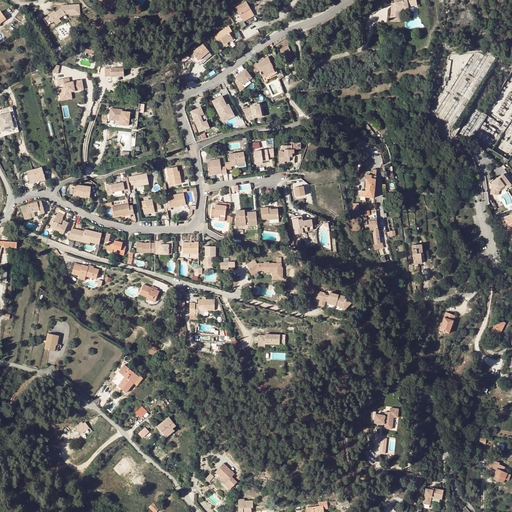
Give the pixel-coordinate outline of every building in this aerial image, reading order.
[(391,7),(390,17),(399,18),(401,9),(407,9),(408,8),(408,6),(406,0),(393,0),(394,3),(393,7),(391,7)] [(246,1),(235,8),(243,20),(239,22),(242,28),(257,20),(246,1)] [(79,4),(61,6),(61,8),(55,12),(55,11),(43,19),(48,25),(54,21),(56,24),(61,21),(59,18),(65,14),(70,13),(70,15),(80,14),(79,4)] [(229,26),(214,35),(217,39),(214,41),(217,45),(219,49),(234,40),(230,33),(232,31),(229,26)] [(198,60),(210,52),(204,43),(192,51),(198,60)] [(288,47),(280,50),(284,61),(292,58),(288,47)] [(275,69),(280,67),(278,61),(272,64),(271,63),(268,58),(263,60),(264,61),(257,65),(256,64),(251,66),(254,72),(259,70),(260,72),(259,73),(260,76),(262,75),(262,77),(261,78),(263,83),(267,82),(267,80),(269,79),(269,80),(271,79),(271,77),(278,74),(275,69)] [(58,73),(60,65),(54,64),(52,71),(58,73)] [(124,76),(124,68),(105,69),(105,77),(124,76)] [(245,70),(235,77),(238,80),(235,82),(239,91),(244,88),(242,84),(251,78),(245,70)] [(69,77),(57,79),(58,84),(63,83),(64,87),(59,88),(60,98),(66,97),(65,92),(71,91),(70,88),(74,88),(74,89),(80,88),(80,85),(83,84),(82,80),(70,82),(69,77)] [(72,98),(71,91),(65,92),(66,97),(60,98),(61,100),(72,98)] [(222,121),(231,117),(227,109),(230,107),(228,103),(226,104),(221,96),(212,100),(222,121)] [(261,115),(259,103),(251,105),(251,107),(252,110),(249,111),(244,112),(248,120),(253,119),(253,117),(261,115)] [(3,109),(4,115),(10,113),(15,128),(16,133),(20,132),(13,107),(3,109)] [(108,108),(107,118),(119,119),(119,125),(127,126),(129,112),(121,111),(121,110),(108,108)] [(201,108),(190,111),(198,133),(209,128),(201,108)] [(4,115),(0,116),(0,121),(3,132),(15,128),(10,113),(4,115)] [(368,124),(364,127),(371,136),(375,133),(368,124)] [(292,157),(292,153),(292,149),(291,149),(291,145),(283,145),(283,149),(284,149),(284,151),(284,153),(279,153),(279,162),(285,161),(290,161),(290,157),(292,157)] [(365,152),(360,146),(357,148),(361,153),(366,159),(368,156),(365,152)] [(274,157),(273,149),(253,152),(255,162),(262,161),(268,161),(268,158),(274,157)] [(229,162),(225,162),(225,167),(226,170),(231,169),(231,166),(236,166),(236,164),(245,162),(243,152),(228,155),(229,162)] [(226,170),(225,167),(221,167),(220,160),(207,162),(209,175),(221,173),(221,175),(227,174),(226,170)] [(41,167),(26,172),(30,183),(45,179),(41,167)] [(182,184),(181,176),(179,176),(179,172),(178,167),(168,169),(171,186),(182,184)] [(146,174),(127,177),(127,178),(129,186),(134,185),(134,187),(148,184),(146,174)] [(374,192),(376,176),(373,176),(367,175),(366,191),(374,192)] [(504,175),(499,179),(499,180),(496,183),(493,185),(491,195),(497,196),(498,192),(499,194),(506,189),(505,188),(510,184),(504,175)] [(129,186),(127,178),(122,179),(123,183),(106,186),(107,195),(113,194),(112,192),(124,190),(125,192),(130,191),(129,186)] [(91,187),(75,185),(74,195),(81,195),(81,196),(90,198),(91,187)] [(302,187),(293,189),(295,197),(304,196),(302,187)] [(510,209),(511,207),(511,195),(509,190),(501,195),(510,209)] [(184,194),(169,197),(170,203),(171,208),(186,206),(184,194)] [(156,203),(156,206),(157,210),(161,210),(159,198),(144,201),(146,207),(147,212),(154,211),(153,206),(153,204),(156,203)] [(44,213),(43,206),(41,206),(40,202),(21,207),(24,220),(31,217),(31,214),(34,213),(40,212),(40,214),(44,213)] [(214,214),(225,216),(226,210),(227,203),(223,203),(223,206),(215,205),(214,209),(211,209),(211,216),(214,217),(214,214)] [(127,204),(111,207),(112,215),(113,217),(122,215),(129,214),(129,215),(133,215),(131,206),(128,206),(127,204)] [(268,210),(267,208),(260,209),(261,221),(268,220),(268,221),(278,220),(277,209),(270,210),(268,210)] [(377,230),(375,210),(373,210),(369,210),(367,210),(369,231),(372,230),(377,230)] [(248,227),(257,226),(256,212),(245,214),(244,211),(236,211),(236,217),(235,217),(236,223),(245,222),(245,219),(247,219),(248,227)] [(61,222),(62,220),(63,219),(62,218),(64,215),(57,212),(56,216),(55,215),(51,224),(56,226),(55,229),(63,233),(68,222),(64,220),(64,221),(63,223),(61,222)] [(511,212),(502,217),(505,226),(511,223),(511,212)] [(302,234),(302,232),(302,228),(312,226),(311,220),(302,221),(302,216),(296,217),(296,218),(292,219),(294,235),(302,234)] [(82,240),(88,241),(99,244),(102,233),(84,229),(84,232),(82,240)] [(82,240),(84,232),(76,230),(75,237),(74,239),(74,240),(88,243),(88,241),(82,240)] [(377,230),(372,230),(373,241),(374,245),(373,245),(375,250),(382,248),(381,243),(380,243),(379,238),(378,230),(377,230)] [(160,255),(172,255),(172,248),(173,241),(165,241),(165,240),(160,240),(160,242),(155,242),(155,243),(155,251),(160,251),(160,255)] [(0,250),(2,251),(3,246),(4,246),(4,247),(5,247),(17,247),(17,242),(0,241),(0,250)] [(111,252),(112,251),(112,248),(116,249),(120,250),(119,254),(123,255),(125,247),(121,246),(122,243),(114,241),(114,243),(108,241),(108,242),(106,251),(111,252)] [(155,251),(155,243),(141,244),(141,243),(136,243),(136,253),(141,252),(141,253),(150,253),(154,253),(155,251)] [(182,255),(198,255),(198,243),(194,243),(194,244),(182,244),(182,255)] [(421,245),(412,246),(414,264),(424,263),(424,253),(422,253),(421,245)] [(216,247),(205,247),(205,255),(205,257),(203,257),(203,267),(213,267),(213,257),(216,257),(216,247)] [(250,272),(254,277),(259,272),(265,272),(265,270),(270,270),(270,271),(273,271),(273,279),(284,279),(284,267),(283,268),(283,263),(270,264),(270,263),(265,263),(265,264),(260,264),(258,265),(255,261),(248,267),(251,271),(250,272)] [(72,273),(79,275),(80,274),(86,275),(97,278),(99,269),(94,268),(93,269),(88,268),(88,266),(83,265),(82,266),(75,264),(72,273)] [(151,288),(151,287),(144,284),(140,294),(147,297),(147,296),(153,298),(154,296),(156,298),(159,291),(157,290),(157,291),(151,288)] [(324,293),(316,291),(314,299),(320,300),(320,299),(327,301),(327,302),(340,306),(344,310),(351,304),(347,299),(347,298),(330,293),(329,296),(326,296),(324,293)] [(198,310),(208,310),(214,310),(214,299),(206,299),(202,299),(198,299),(198,304),(195,304),(195,303),(190,303),(190,309),(190,315),(199,315),(198,312),(198,310)] [(320,299),(320,300),(318,306),(323,307),(325,302),(327,302),(327,301),(320,299)] [(446,311),(440,329),(449,333),(455,315),(446,311)] [(495,323),(491,331),(499,335),(505,323),(500,320),(498,324),(495,323)] [(56,344),(58,335),(49,333),(45,349),(54,351),(55,344),(56,344)] [(265,335),(265,336),(264,344),(284,345),(284,336),(265,335)] [(150,349),(149,353),(157,356),(160,348),(152,346),(151,349),(150,349)] [(119,372),(123,375),(125,377),(124,379),(118,386),(126,392),(139,376),(124,365),(119,372)] [(385,416),(375,415),(374,423),(384,425),(383,429),(392,430),(393,417),(397,418),(398,410),(390,409),(389,413),(385,412),(385,416)] [(169,417),(158,427),(164,434),(172,428),(175,425),(169,417)] [(77,428),(85,437),(93,431),(85,421),(77,428)] [(164,434),(158,427),(155,429),(163,439),(174,430),(172,428),(164,434)] [(136,432),(141,436),(145,433),(140,428),(136,432)] [(504,478),(507,480),(509,474),(503,471),(504,467),(499,464),(499,463),(492,460),(489,467),(496,469),(495,471),(496,472),(493,479),(497,482),(498,481),(502,483),(504,478)] [(216,472),(226,482),(231,477),(234,474),(223,464),(216,472)] [(206,479),(211,484),(215,480),(209,475),(206,479)] [(231,477),(226,482),(224,484),(229,490),(236,483),(231,477)] [(431,491),(424,490),(421,503),(428,505),(430,497),(440,499),(440,500),(442,491),(432,488),(431,491)] [(340,501),(342,506),(349,503),(347,498),(340,501)] [(238,500),(238,511),(251,511),(251,508),(252,507),(252,501),(244,501),(243,499),(238,500)] [(149,508),(153,511),(156,511),(160,509),(153,503),(149,508)]
